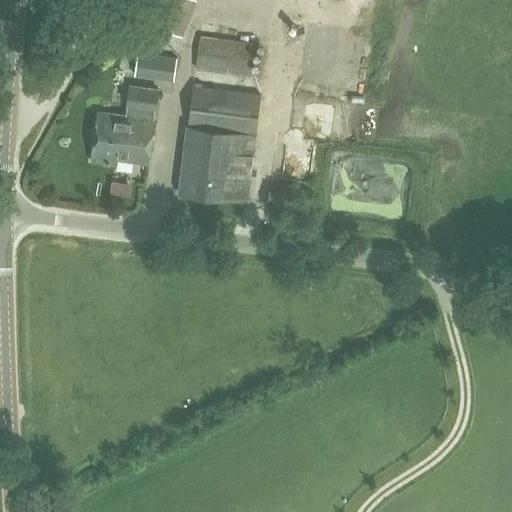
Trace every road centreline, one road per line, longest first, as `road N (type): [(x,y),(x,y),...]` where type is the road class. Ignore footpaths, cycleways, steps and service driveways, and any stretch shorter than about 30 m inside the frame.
road 1 (unclassified): [(511,278),(3,215)]
road 2 (tertiary): [(17,511),(3,215)]
road 3 (tertiary): [(3,215),(16,0)]
road 4 (track): [(103,0),(6,150)]
